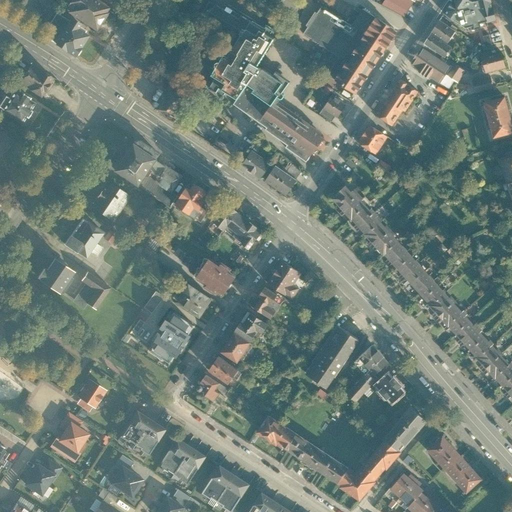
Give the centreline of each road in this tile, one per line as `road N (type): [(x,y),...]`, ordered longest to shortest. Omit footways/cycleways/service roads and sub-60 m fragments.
road 1 (residential): [(290,224),(170,404),(333,511)]
road 2 (tertiary): [(511,461),(290,224)]
road 3 (residential): [(290,224),(436,0)]
road 4 (tertiary): [(101,91),(290,224)]
road 5 (residential): [(0,246),(101,91)]
road 6 (residential): [(66,394),(0,497)]
